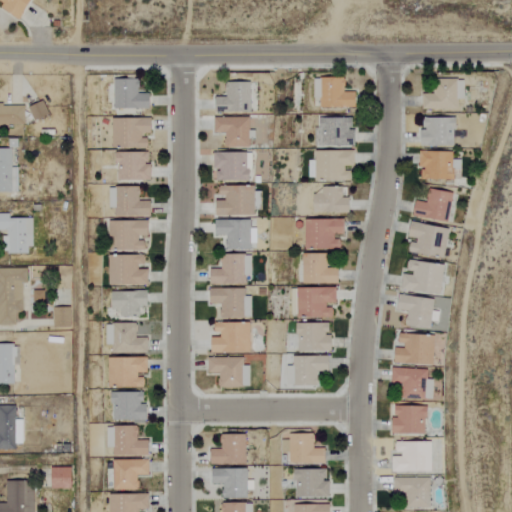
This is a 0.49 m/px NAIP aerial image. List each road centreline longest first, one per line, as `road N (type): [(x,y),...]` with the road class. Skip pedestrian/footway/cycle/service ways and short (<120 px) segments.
road 1 (residential): [(357,511),(357,409),(385,176),(388,54)]
road 2 (residential): [(178,511),(181,57)]
road 3 (residential): [(511,52),(181,57)]
road 4 (residential): [(0,51),(181,57)]
road 5 (residential): [(178,413),(357,409)]
